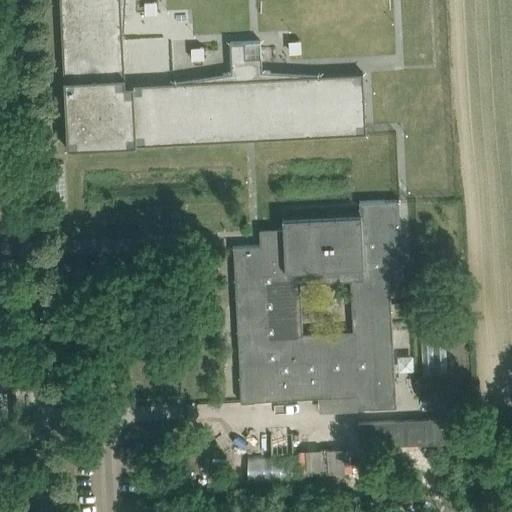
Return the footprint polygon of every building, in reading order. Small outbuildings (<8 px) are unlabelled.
[(67,132),(67,133),(67,137),(68,138),(68,141),(68,143),(68,146),(68,148),(74,147),(101,146),(101,147),(113,146),(113,145),(130,145),(132,145),(132,144),(135,144),(135,145),(136,145),(136,144),(140,144),(140,145),(141,145),(141,144),(149,144),(151,144),(154,143),(154,144),(156,144),(156,143),(164,143),(164,144),(165,144),(165,143),(168,143),(170,143),(178,142),(178,143),(180,143),(180,142),(183,142),(183,143),(184,143),(184,142),(192,141),(192,142),(194,142),(194,141),(197,141),(197,142),(199,142),(199,141),(207,141),(207,142),(208,141),(212,140),(212,141),(213,141),(213,140),(221,140),(221,141),(223,141),(223,140),(226,140),(226,141),(228,140),(235,139),(236,140),(237,140),(237,139),(240,139),(240,140),(242,140),(242,139),(259,138),(260,139),(261,139),(261,138),(264,138),(264,139),(266,139),(266,138),(274,137),(274,138),(275,138),(275,137),(279,137),(279,138),(280,138),(280,137),(288,137),(288,138),(290,137),(293,136),(293,137),(295,137),(295,136),(303,136),(303,137),(304,137),(304,136),(307,136),(307,137),(309,136),(317,135),(317,136),(319,136),(318,135),(322,135),(322,136),(323,136),(323,135),(331,135),(333,135),(333,134),(336,134),(336,135),(338,135),(338,134),(346,134),(346,135),(347,135),(347,134),(351,134),(352,134),(352,133),(367,133),(367,132),(363,72),(357,72),(320,74),(308,73),(262,70),(260,40),(229,42),(231,71),(174,82),(125,84),(122,35),(125,0),(60,0),(61,2),(60,3),(60,4),(61,4),(61,7),(60,7),(60,9),(61,9),(62,17),(61,17),(61,18),(62,18),(62,22),(61,22),(61,23),(62,23),(62,31),(61,31),(61,33),(62,33),(63,36),(62,36),(62,38),(63,38),(63,46),(62,46),(62,47),(63,47),(63,50),(62,50),(62,52),(63,52),(64,60),(63,60),(63,62),(64,62),(64,65),(63,65),(63,66),(64,66),(64,74),(64,76),(65,76),(65,79),(64,79),(64,81),(65,81),(65,84),(64,84),(64,86),(65,86),(66,100),(65,100),(65,102),(66,101),(66,105),(67,127),(67,128),(67,132)] [(259,228),(260,244),(233,245),(240,401),(357,395),(357,407),(396,405),(389,277),(402,276),(398,198),(360,200),(361,213),(283,217),(283,227),(259,228)] [(358,421),(359,445),(455,440),(454,416),(433,417),(358,421)] [(294,450),(293,430),(270,431),(271,451),(294,450)] [(341,446),(298,448),(299,473),(342,471),(341,446)] [(246,477),(296,478),(297,454),(246,453),(246,477)] [(3,494),(4,511),(14,511),(13,493),(3,494)]
